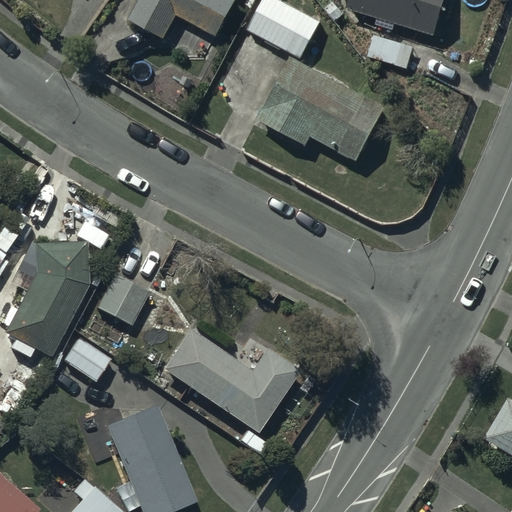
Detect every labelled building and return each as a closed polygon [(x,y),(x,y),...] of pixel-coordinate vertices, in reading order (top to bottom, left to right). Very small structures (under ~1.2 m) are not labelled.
[(140,0),(127,24),(163,43),(176,18),(216,39),(236,0),(140,0)] [(320,20),(280,0),(262,0),(246,33),(266,43),(264,45),(278,52),(279,50),(299,60),(320,20)] [(443,0),(348,0),(346,11),(378,20),(375,31),(396,37),(398,26),(434,36),(443,0)] [(413,49),(373,37),(367,58),(406,71),(413,49)] [(385,111),(290,60),(254,123),(304,150),(309,139),(356,165),(385,111)] [(3,337),(48,361),(87,289),(86,247),(34,248),(34,277),(3,337)] [(112,277),(95,311),(130,328),(147,294),(112,277)] [(187,333),(160,373),(254,437),(297,374),(263,351),(248,374),(187,333)] [(111,361),(78,340),(62,365),(95,386),(111,361)] [(511,402),(507,400),(482,442),(511,459),(511,402)] [(156,409),(104,430),(139,511),(186,511),(196,508),(156,409)] [(36,511),(0,475),(0,511),(36,511)] [(72,511),(119,511),(95,490),(93,492),(83,483),(72,495),(81,503),(72,511)]
